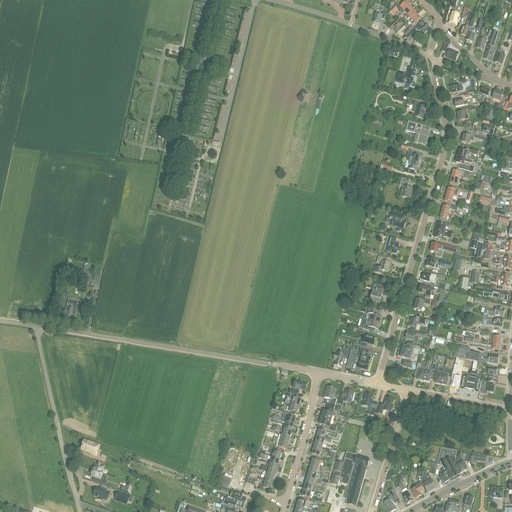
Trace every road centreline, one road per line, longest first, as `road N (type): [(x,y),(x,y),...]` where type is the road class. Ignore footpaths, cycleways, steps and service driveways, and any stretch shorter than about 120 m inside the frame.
road 1 (residential): [(378,384),(446,143),(435,57)]
road 2 (unclassified): [(81,511),(38,326)]
road 3 (unclassified): [(270,364),(88,334)]
road 4 (unknown): [(252,0),(219,141)]
road 5 (residential): [(285,502),(319,373)]
road 6 (residential): [(372,511),(409,390)]
